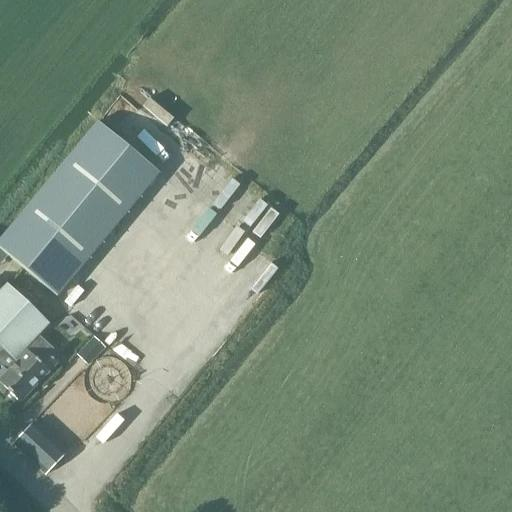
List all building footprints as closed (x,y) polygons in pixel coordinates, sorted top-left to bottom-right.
[(99,125),(0,242),(0,250),(57,299),(160,176),(99,125)] [(242,222),(261,236),(279,211),(261,197),(242,222)] [(6,283),(0,289),(0,345),(13,359),(48,323),(6,283)] [(65,313),(78,297),(70,290),(57,306),(65,313)] [(2,368),(0,370),(0,390),(2,393),(6,389),(19,402),(57,362),(48,354),(52,350),(38,337),(6,371),(2,368)] [(94,340),(78,358),(88,367),(104,350),(94,340)] [(154,424),(170,398),(160,393),(145,418),(154,424)] [(133,447),(146,429),(137,422),(124,440),(133,447)] [(46,475),(64,454),(32,423),(12,444),(46,475)] [(118,472),(127,449),(115,444),(106,467),(118,472)]
